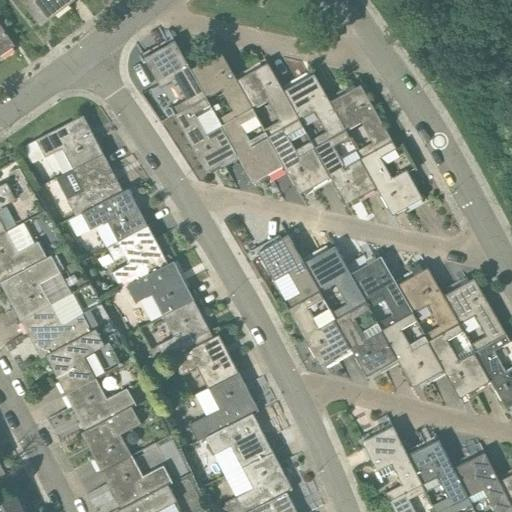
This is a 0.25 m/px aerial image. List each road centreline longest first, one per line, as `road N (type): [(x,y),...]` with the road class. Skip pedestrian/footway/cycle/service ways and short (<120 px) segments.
road 1 (residential): [(497,246),(461,253),(192,201)]
road 2 (residential): [(391,69),(145,9)]
road 3 (residential): [(511,435),(296,387)]
road 4 (residential): [(296,387),(192,201)]
road 5 (residential): [(497,246),(391,69)]
road 6 (residential): [(192,201),(87,53)]
road 7 (residential): [(68,511),(0,384)]
road 8 (residential): [(345,511),(296,387)]
